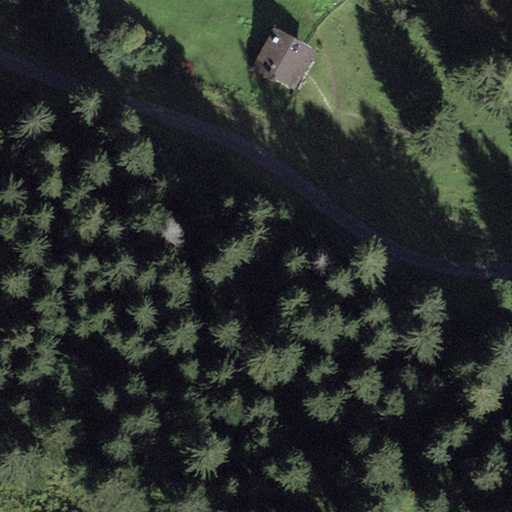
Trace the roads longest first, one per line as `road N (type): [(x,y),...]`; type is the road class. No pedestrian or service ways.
road 1 (track): [(511,269),(425,262),(395,250),(250,151),(74,88),(0,51)]
road 2 (track): [(511,239),(462,226),(381,181),(350,141),(329,39),(310,0)]
